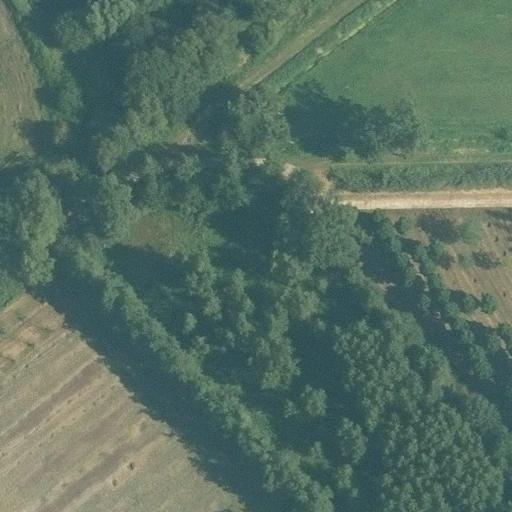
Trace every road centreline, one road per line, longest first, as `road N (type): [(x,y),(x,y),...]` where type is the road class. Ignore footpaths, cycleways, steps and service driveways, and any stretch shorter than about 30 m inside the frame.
road 1 (track): [(160,149),(244,169),(511,165)]
road 2 (track): [(160,149),(355,0)]
road 3 (track): [(0,277),(160,149)]
